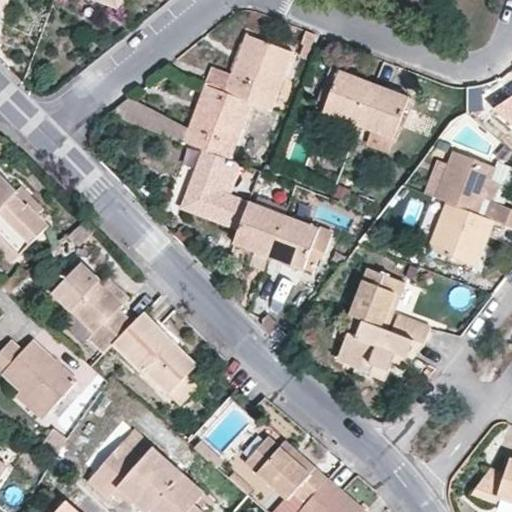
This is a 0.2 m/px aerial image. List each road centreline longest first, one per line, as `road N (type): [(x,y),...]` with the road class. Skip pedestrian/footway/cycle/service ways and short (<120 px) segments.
road 1 (residential): [(43,139),(273,364),(382,455)]
road 2 (residential): [(285,0),(454,67),(482,65),(511,27)]
road 3 (residential): [(43,139),(211,0)]
road 4 (residential): [(511,293),(382,455)]
road 5 (residential): [(417,500),(511,384)]
